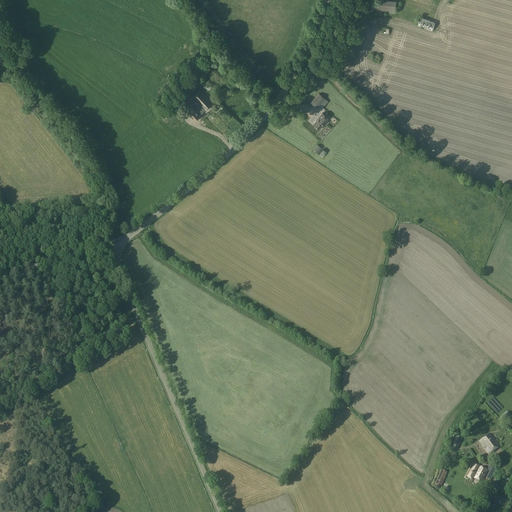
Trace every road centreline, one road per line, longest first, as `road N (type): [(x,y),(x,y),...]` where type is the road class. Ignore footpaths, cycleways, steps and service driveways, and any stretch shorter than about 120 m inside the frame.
road 1 (tertiary): [(116,241),(255,127),(294,76),(329,0)]
road 2 (unclassified): [(219,511),(122,281),(116,241)]
road 3 (track): [(399,144),(305,54)]
road 4 (tertiary): [(0,285),(59,252),(116,241)]
